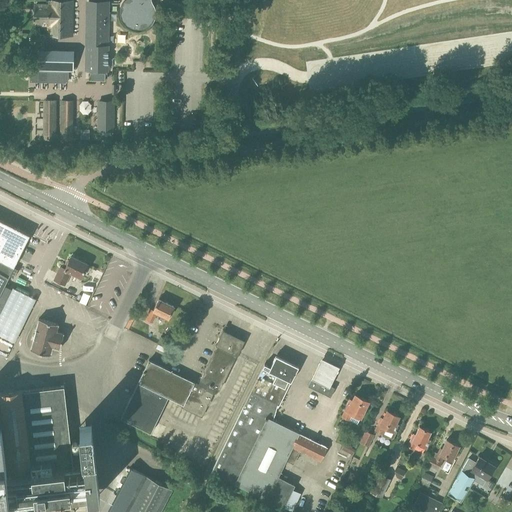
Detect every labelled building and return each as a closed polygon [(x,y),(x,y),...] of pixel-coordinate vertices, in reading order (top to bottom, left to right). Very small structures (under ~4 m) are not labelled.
[(37,4),(36,25),(46,26),(48,26),(48,35),(73,36),(73,1),(52,0),(48,0),(49,4),(37,4)] [(86,44),(85,70),(92,71),(92,73),(91,73),(91,80),(91,81),(106,81),(106,73),(105,73),(105,71),(108,71),(110,1),(87,0),(86,44)] [(125,0),(123,4),(121,8),(120,12),(120,17),(123,21),(125,25),(128,27),(132,29),(136,30),(140,30),(145,29),(148,27),(151,24),(153,21),(155,17),(155,12),(155,8),(154,4),(151,1),(151,0),(125,0)] [(31,60),(31,81),(68,82),(68,70),(73,70),(73,53),(39,52),(39,61),(31,60)] [(56,139),(56,100),(46,100),(46,139),(56,139)] [(72,139),(72,101),(62,100),(62,139),(72,139)] [(114,101),(100,101),(99,131),(114,131),(114,101)] [(0,295),(10,275),(14,278),(19,269),(14,267),(30,235),(0,219),(0,295)] [(72,273),(81,277),(88,264),(71,256),(65,268),(60,266),(53,280),(65,286),(72,273)] [(84,303),(88,293),(81,290),(77,300),(84,303)] [(168,318),(174,306),(159,298),(153,310),(150,308),(145,319),(153,323),(158,313),(168,318)] [(56,331),(58,324),(39,319),(31,349),(50,355),(52,347),(60,349),(64,333),(56,331)] [(223,329),(216,345),(217,345),(200,379),(201,380),(199,384),(149,359),(138,382),(121,418),(151,432),(168,397),(183,404),(181,407),(202,417),(217,387),(220,389),(236,355),(237,355),(245,340),(223,329)] [(292,489),(294,485),(278,476),(284,464),(291,468),(294,464),(293,464),(300,451),(320,460),(327,447),(299,434),(299,433),(273,420),(277,404),(279,405),(291,380),(298,366),(276,355),(270,369),(263,366),(212,471),(236,483),(284,506),(284,507),(292,511),(301,493),(292,489)] [(340,366),(322,357),(312,378),(330,387),(340,366)] [(313,377),(308,386),(331,397),(335,388),(313,377)] [(57,504),(58,504),(59,511),(73,511),(76,511),(75,502),(90,500),(90,496),(100,495),(91,425),(80,426),(85,464),(74,466),(65,385),(0,393),(0,411),(2,426),(0,425),(0,511),(1,511),(0,502),(0,499),(11,498),(17,511),(28,511),(27,508),(57,504)] [(342,416),(357,424),(369,401),(355,394),(353,400),(351,399),(342,416)] [(383,418),(381,417),(374,430),(383,434),(384,435),(386,436),(389,437),(391,436),(393,431),(394,431),(398,424),(396,423),(399,416),(387,410),(383,418)] [(424,447),(426,448),(430,440),(427,439),(431,432),(420,427),(416,434),(414,433),(408,446),(413,448),(416,443),(418,444),(417,446),(423,449),(424,447)] [(368,447),(374,434),(365,430),(359,442),(368,447)] [(431,456),(427,464),(428,464),(426,469),(435,473),(437,469),(438,470),(443,461),(442,461),(444,457),(451,461),(459,446),(447,440),(443,448),(440,447),(437,453),(434,451),(432,456),(431,456)] [(345,441),(341,449),(353,455),(356,447),(345,441)] [(469,457),(461,470),(462,470),(475,478),(477,476),(485,481),(495,464),(479,455),(475,461),(469,457)] [(403,464),(407,458),(401,456),(398,462),(403,464)] [(384,474),(390,462),(384,459),(378,471),(379,472),(369,490),(381,496),(390,477),(384,474)] [(405,471),(395,467),(394,471),(396,477),(402,479),(405,471)] [(462,470),(449,491),(463,499),(475,478),(462,470)] [(428,487),(433,475),(424,471),(419,483),(428,487)] [(159,511),(172,489),(146,475),(126,511),(159,511)] [(438,511),(443,502),(420,491),(413,506),(425,511),(438,511)]
